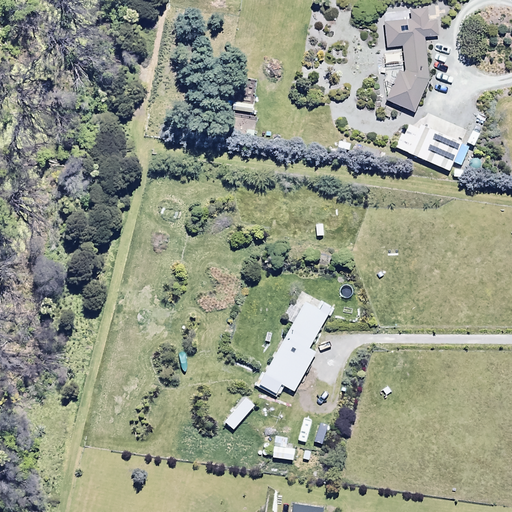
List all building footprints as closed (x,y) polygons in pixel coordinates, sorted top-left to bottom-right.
[(403,47),(404,67),(390,104),(415,114),(429,81),(426,38),(440,37),(438,22),(429,23),(428,8),(412,9),(412,21),(386,23),(388,48),(403,47)] [(401,53),(385,55),(387,65),(402,63),(401,53)] [(463,145),(409,121),(396,149),(450,173),(463,145)] [(323,304),(302,292),(287,320),(294,324),(265,377),(295,393),(316,354),(310,351),(328,317),(319,312),(323,304)] [(255,408),(246,400),(225,423),(234,431),(255,408)] [(295,451),(274,449),(274,460),(294,462),(295,451)]
